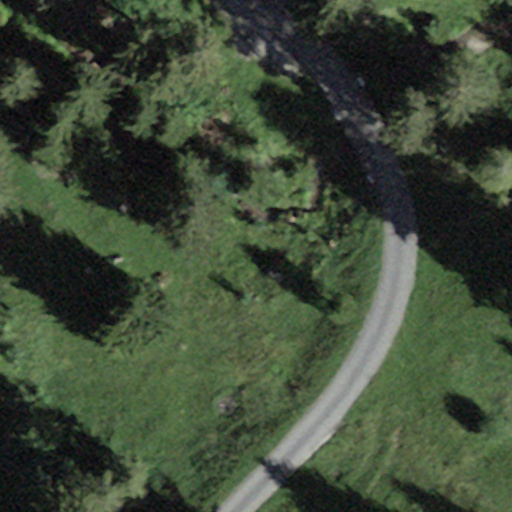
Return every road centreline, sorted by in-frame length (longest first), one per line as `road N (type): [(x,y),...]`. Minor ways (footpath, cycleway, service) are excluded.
road 1 (track): [(318,422),(382,326),(398,264),(397,210),(375,147),(274,0)]
road 2 (track): [(235,511),(318,422)]
